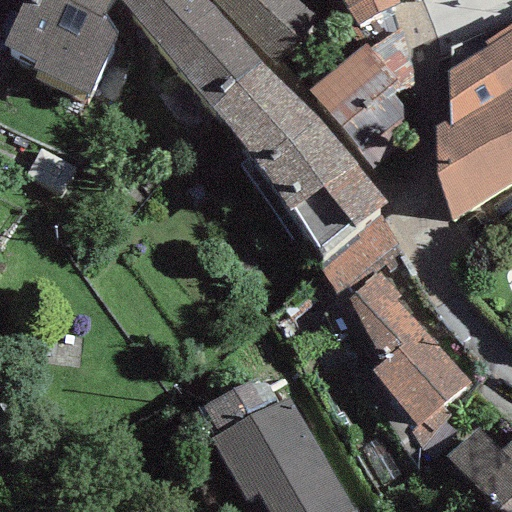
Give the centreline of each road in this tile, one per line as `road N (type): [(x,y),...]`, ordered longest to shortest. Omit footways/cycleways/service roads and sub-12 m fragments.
road 1 (residential): [(204,0),(295,84),(422,248)]
road 2 (residential): [(422,248),(430,199),(419,48),(406,0)]
road 3 (residential): [(422,248),(469,323),(511,361)]
